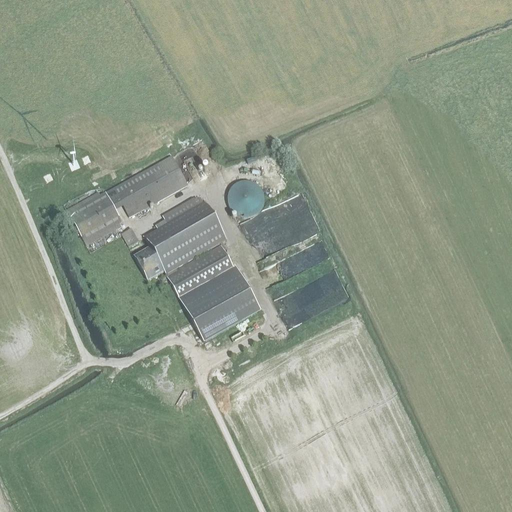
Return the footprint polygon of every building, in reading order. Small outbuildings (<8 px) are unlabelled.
[(97,193),(65,211),(70,220),(85,247),(120,228),(118,224),(121,223),(121,222),(115,213),(123,208),(125,213),(128,218),(186,186),(171,159),(171,158),(123,184),(119,186),(105,194),(99,197),(97,193)] [(251,184),(245,183),(240,184),(236,186),(232,190),(229,194),(227,199),(227,204),(229,209),(232,213),(236,217),(240,219),(245,220),(251,219),(255,217),(259,213),(262,209),(263,204),(263,199),(262,194),(259,190),(255,186),(251,184)] [(204,204),(194,201),(187,204),(163,219),(165,222),(155,228),(157,231),(144,239),(150,249),(133,259),(147,282),(163,272),(206,345),(260,313),(235,270),(234,270),(221,246),(176,272),(175,271),(226,242),(204,204)] [(256,254),(289,239),(278,215),(268,220),(265,213),(242,224),(256,254)] [(120,236),(128,248),(138,241),(129,229),(120,236)] [(318,245),(320,248),(312,252),(313,255),(306,258),(310,267),(329,258),(322,243),(318,245)] [(330,306),(348,299),(337,273),(291,292),(298,311),(291,314),(295,324),(309,318),(306,310),(307,309),(304,302),(317,297),(321,306),(329,303),(330,306)]
